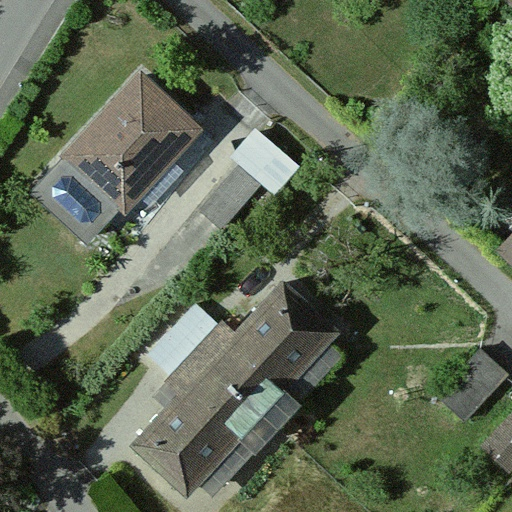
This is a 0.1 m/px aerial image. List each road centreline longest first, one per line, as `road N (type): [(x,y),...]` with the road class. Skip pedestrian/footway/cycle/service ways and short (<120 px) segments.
road 1 (residential): [(511,300),(188,0)]
road 2 (residential): [(0,415),(79,511)]
